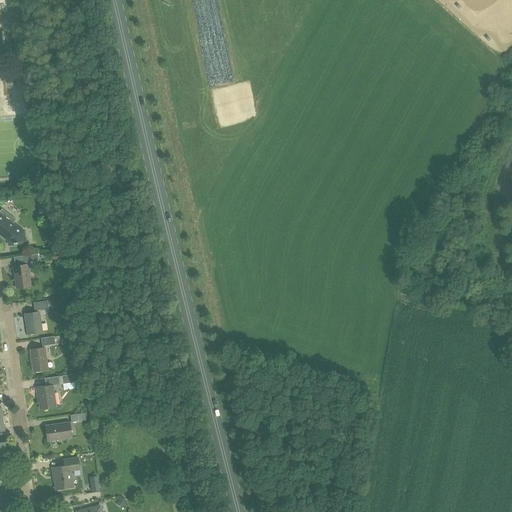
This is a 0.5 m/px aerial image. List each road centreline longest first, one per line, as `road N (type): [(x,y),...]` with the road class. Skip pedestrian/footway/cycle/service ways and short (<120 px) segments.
road 1 (primary): [(239,511),(116,0)]
road 2 (residential): [(28,511),(15,424),(23,423),(0,292)]
